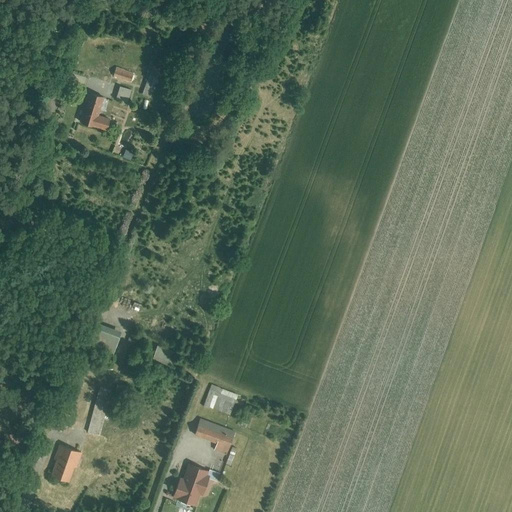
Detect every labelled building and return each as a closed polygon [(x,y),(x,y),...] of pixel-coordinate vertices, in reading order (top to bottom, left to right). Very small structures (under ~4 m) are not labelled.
[(118,67),(114,76),(132,83),(135,74),(118,67)] [(153,67),(143,95),(152,98),(162,70),(153,67)] [(122,86),(117,100),(129,104),(133,90),(122,86)] [(113,121),(100,117),(103,108),(108,110),(111,101),(92,94),(81,123),(109,132),(113,121)] [(100,327),(94,343),(115,351),(121,335),(100,327)] [(160,348),(154,365),(171,371),(178,355),(160,348)] [(212,386),(205,406),(232,416),(239,396),(212,386)] [(102,391),(89,432),(100,436),(113,395),(102,391)] [(225,454),(227,450),(229,451),(236,434),(203,420),(196,437),(216,445),(214,450),(225,454)] [(62,446),(51,476),(73,484),(84,454),(62,446)] [(211,478),(208,477),(210,472),(192,465),(185,482),(181,480),(175,497),(198,506),(202,496),(204,497),(211,478)] [(222,474),(212,470),(209,477),(220,480),(222,474)]
